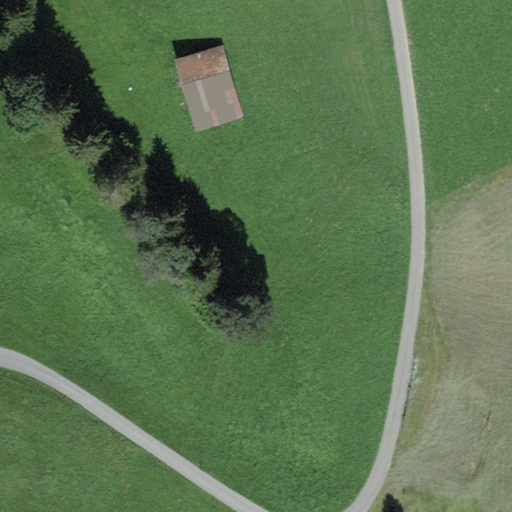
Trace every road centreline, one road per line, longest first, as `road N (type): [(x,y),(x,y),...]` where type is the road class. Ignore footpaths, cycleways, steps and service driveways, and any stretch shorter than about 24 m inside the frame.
road 1 (unclassified): [(357,511),(369,501),(407,358),(418,159),(390,0)]
road 2 (unclassified): [(0,363),(29,368),(255,511)]
